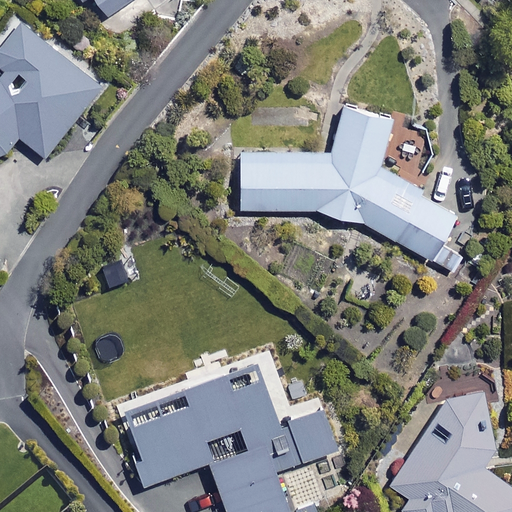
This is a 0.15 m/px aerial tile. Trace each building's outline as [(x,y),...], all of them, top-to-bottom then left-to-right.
[(96,0),(108,15),(111,13),(120,26),(147,7),(141,0),(96,0)] [(101,84),(19,20),(0,44),(0,63),(5,75),(0,76),(0,151),(9,148),(19,135),(45,156),(101,84)] [(377,161),(391,119),(343,103),(328,150),(242,150),(242,208),(312,208),(359,217),(427,258),(456,209),(377,161)] [(131,249),(101,257),(108,283),(137,276),(131,249)] [(378,278),(358,272),(350,296),(370,302),(378,278)] [(276,419),(254,359),(182,385),(188,400),(127,422),(139,455),(133,457),(142,482),(208,459),(227,511),(288,511),(273,468),(335,446),(319,404),(276,419)] [(511,511),(511,484),(486,470),(500,446),(476,392),(435,410),(393,486),(409,495),(399,511),(511,511)]
